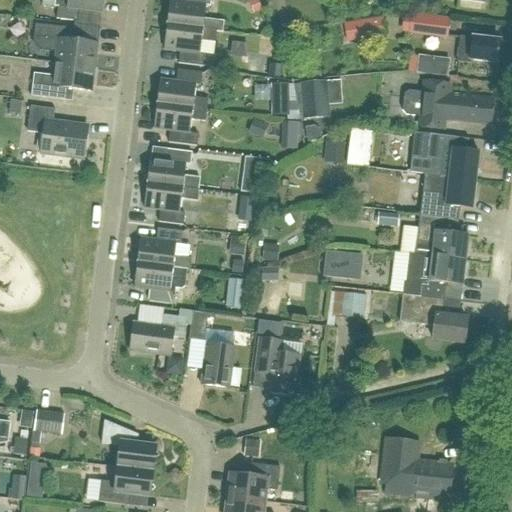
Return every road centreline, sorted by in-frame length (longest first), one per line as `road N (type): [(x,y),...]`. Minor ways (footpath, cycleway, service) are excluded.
road 1 (residential): [(90,381),(138,0)]
road 2 (residential): [(193,511),(200,454),(193,431),(90,381)]
